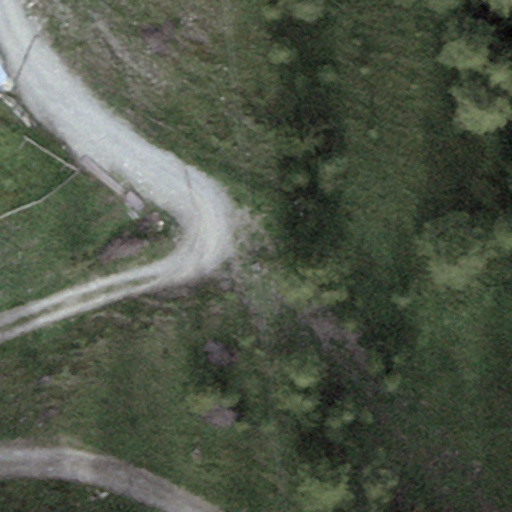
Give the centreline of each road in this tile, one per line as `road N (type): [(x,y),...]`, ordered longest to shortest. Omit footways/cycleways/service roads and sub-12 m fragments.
road 1 (track): [(0,56),(189,184),(205,210),(201,245),(176,270),(0,333)]
road 2 (track): [(0,467),(122,473),(196,511)]
